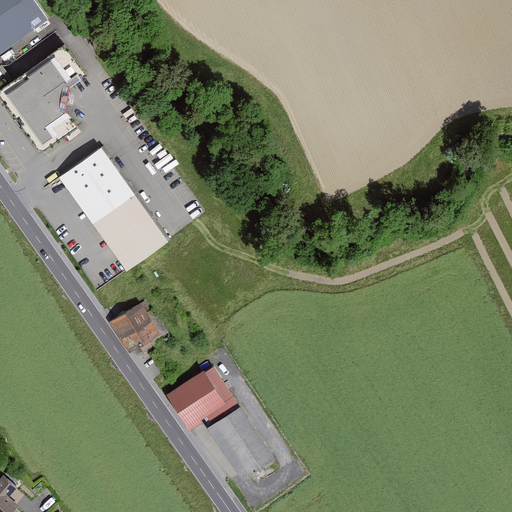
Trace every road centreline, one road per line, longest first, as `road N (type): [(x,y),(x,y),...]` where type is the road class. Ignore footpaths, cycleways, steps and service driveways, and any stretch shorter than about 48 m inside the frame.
road 1 (secondary): [(230,511),(0,183)]
road 2 (unknown): [(116,112),(18,192)]
